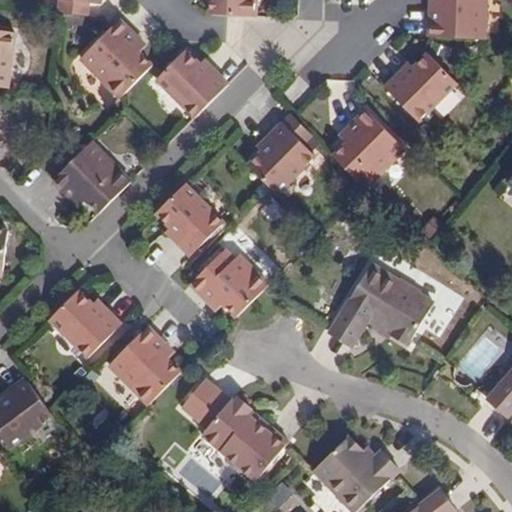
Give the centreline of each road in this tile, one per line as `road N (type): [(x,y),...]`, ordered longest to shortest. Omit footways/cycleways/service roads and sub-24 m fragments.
road 1 (residential): [(511,486),(461,438),(272,368)]
road 2 (residential): [(281,60),(95,235)]
road 3 (residential): [(281,60),(192,28),(162,0)]
